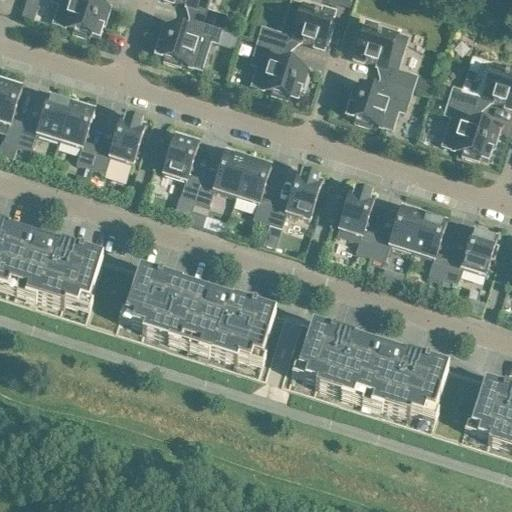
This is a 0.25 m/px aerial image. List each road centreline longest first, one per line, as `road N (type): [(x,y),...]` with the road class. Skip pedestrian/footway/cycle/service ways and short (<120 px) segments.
road 1 (residential): [(0,182),(511,343)]
road 2 (residential): [(503,205),(310,144)]
road 3 (residential): [(310,144),(122,83)]
road 4 (residential): [(122,83),(0,46)]
